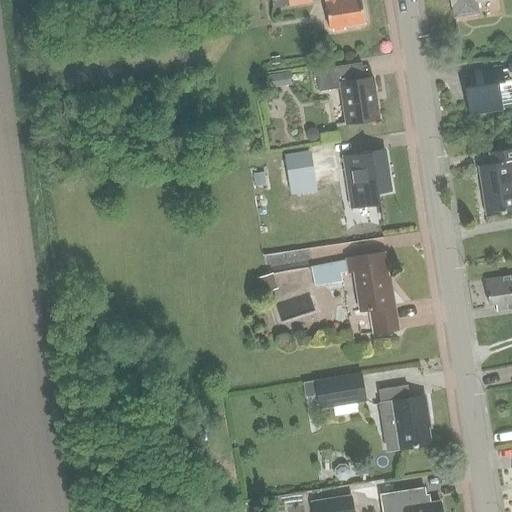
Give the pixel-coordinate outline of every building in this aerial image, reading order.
[(271,0),(273,8),(289,5),(287,0),(271,0)] [(322,0),(328,29),(330,28),(332,31),(345,28),(344,26),(363,23),(359,0),(322,0)] [(450,0),(452,6),(453,6),(454,17),(478,13),(476,2),(488,0),(450,0)] [(511,52),(503,54),(506,71),(511,69),(511,52)] [(379,119),(372,77),(353,80),(350,64),(315,70),(318,91),(340,88),(345,124),(379,119)] [(290,73),(264,76),(266,88),(291,84),(290,73)] [(511,89),(511,80),(465,87),(469,117),(511,110),(511,89)] [(308,130),(305,134),(306,139),(310,142),(315,141),(318,137),(317,132),(313,129),(308,130)] [(489,163),(476,164),(484,213),(511,208),(511,161),(510,162),(510,160),(511,159),(511,147),(487,151),(489,163)] [(353,153),(341,155),(349,206),(376,202),(375,191),(388,189),(382,148),(353,153)] [(313,167),(287,171),(290,194),(316,191),(313,167)] [(264,173),(254,175),(256,187),(266,186),(264,173)] [(382,252),(344,258),(345,262),(346,271),(348,271),(353,270),(359,310),(368,308),(372,332),(393,329),(389,305),(391,304),(382,252)] [(345,262),(310,267),(315,287),(343,283),(342,274),(347,274),(346,271),(345,262)] [(494,309),(511,306),(511,273),(483,277),(486,302),(493,301),(494,309)] [(277,289),(273,274),(258,279),(262,294),(270,292),(277,289)] [(314,394),(317,408),(364,400),(359,371),(312,378),(312,380),(301,382),(303,396),(314,394)] [(406,385),(376,390),(379,402),(384,435),(395,434),(398,448),(430,443),(421,394),(407,396),(406,385)] [(401,492),(379,495),(381,511),(441,511),(440,501),(426,503),(424,488),(414,490),(401,492)] [(353,511),(351,495),(310,502),(311,511),(353,511)]
